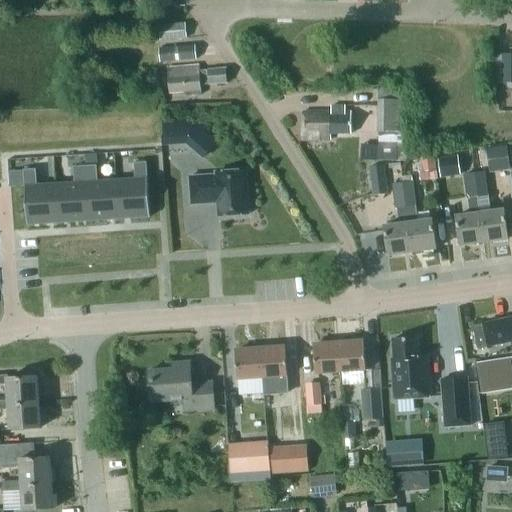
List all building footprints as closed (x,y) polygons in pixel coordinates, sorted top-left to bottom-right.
[(185,25),(176,26),(156,28),(158,40),(186,38),(185,25)] [(196,60),(196,59),(195,46),(159,49),(160,63),(196,60)] [(500,83),(511,82),(511,53),(501,54),(500,83)] [(200,85),(226,83),(225,69),(199,71),(199,66),(167,68),(169,94),(185,93),(186,96),(201,95),(200,85)] [(378,89),(378,100),(402,100),(402,90),(378,89)] [(378,132),(402,132),(402,100),(378,100),(378,132)] [(351,134),(351,112),(345,112),(345,107),(331,106),(331,112),(302,112),(302,140),(330,140),(330,134),(351,134)] [(194,123),(188,142),(204,156),(216,142),(194,123)] [(486,147),(490,173),(510,170),(506,144),(486,147)] [(419,172),(420,181),(438,179),(437,170),(435,171),(433,154),(419,155),(421,172),(419,172)] [(439,170),(459,168),(458,156),(438,158),(439,170)] [(150,217),(146,162),(134,163),(135,179),(116,180),(118,219),(150,217)] [(97,181),(96,165),(85,166),(88,221),(118,219),(116,180),(97,181)] [(74,183),(55,184),(58,223),(88,221),(85,166),(73,167),(74,183)] [(368,167),(371,196),(386,195),(383,166),(368,167)] [(27,225),(58,223),(55,184),(37,185),(36,169),(23,170),(27,225)] [(246,171),(215,173),(215,176),(189,177),(190,205),(217,203),(218,217),(248,215),(246,171)] [(489,212),(484,172),(474,174),(484,243),(508,240),(504,210),(489,212)] [(474,174),(464,175),(470,215),(456,217),(460,246),(484,243),(474,174)] [(403,183),(412,253),(436,249),(432,220),(418,222),(413,182),(403,183)] [(399,224),(384,226),(388,256),(412,253),(403,183),(392,185),(396,209),(397,208),(399,224)] [(511,317),(483,324),(483,325),(473,327),(477,349),(487,347),(511,342),(511,317)] [(393,360),(391,360),(394,400),(430,397),(427,358),(419,358),(417,338),(392,340),(393,360)] [(340,373),(364,371),(366,371),(363,342),(338,344),(340,373)] [(315,374),(340,373),(338,344),(313,345),(315,374)] [(285,347),(260,349),(262,378),(287,376),(285,347)] [(262,378),(260,349),(235,351),(237,380),(262,378)] [(511,369),(510,359),(477,364),(481,395),(511,389),(511,369)] [(182,401),(183,412),(214,410),(212,382),(191,384),(189,362),(171,364),(172,369),(148,371),(150,403),(182,401)] [(39,404),(38,400),(37,377),(7,379),(7,376),(0,376),(0,385),(6,385),(7,401),(8,406),(39,404)] [(469,378),(444,380),(447,428),(473,426),(469,378)] [(305,384),(307,414),(321,413),(319,383),(305,384)] [(286,386),(287,411),(301,410),(299,385),(286,386)] [(383,419),(380,389),(364,390),(367,420),(383,419)] [(40,428),(39,404),(8,406),(7,401),(0,401),(0,410),(8,410),(9,430),(40,428)] [(353,438),(352,422),(344,422),(345,438),(353,438)] [(0,467),(18,466),(19,481),(20,485),(52,483),(50,457),(38,458),(37,444),(0,445),(0,467)] [(507,457),(506,447),(487,449),(488,459),(507,457)] [(268,471),(266,448),(227,450),(229,474),(268,471)] [(395,492),(408,491),(407,473),(394,474),(395,492)] [(309,477),(311,490),(335,487),(333,475),(309,477)] [(20,485),(19,481),(2,482),(2,493),(21,492),(22,511),(53,509),(52,483),(20,485)]
